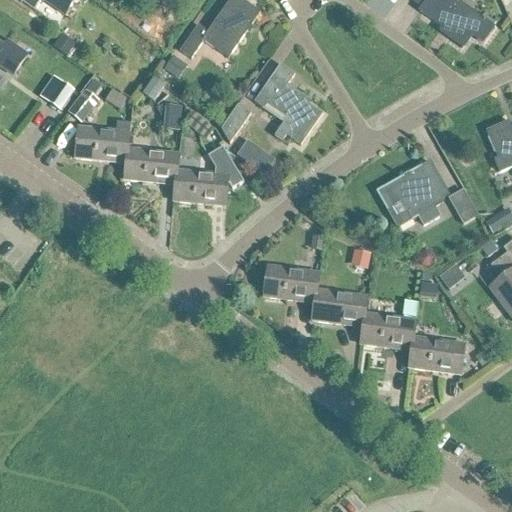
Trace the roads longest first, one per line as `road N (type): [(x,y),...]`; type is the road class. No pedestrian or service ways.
road 1 (residential): [(402,442),(198,293)]
road 2 (residential): [(198,293),(0,157)]
road 3 (residential): [(363,149),(291,199),(198,293)]
road 4 (residential): [(317,0),(298,21),(363,149)]
road 5 (residential): [(473,95),(330,0)]
road 6 (residential): [(511,361),(402,442)]
road 7 (residential): [(473,95),(363,149)]
